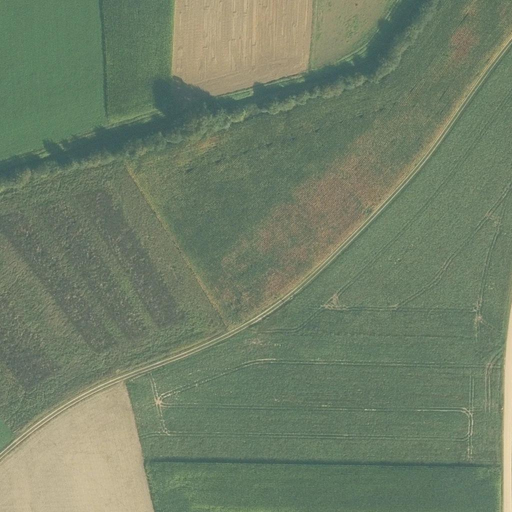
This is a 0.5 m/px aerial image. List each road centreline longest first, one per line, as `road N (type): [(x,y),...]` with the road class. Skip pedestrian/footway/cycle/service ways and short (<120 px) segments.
road 1 (track): [(511,39),(395,194),(305,284),(237,332),(83,396),(0,458)]
road 2 (track): [(506,511),(511,340)]
